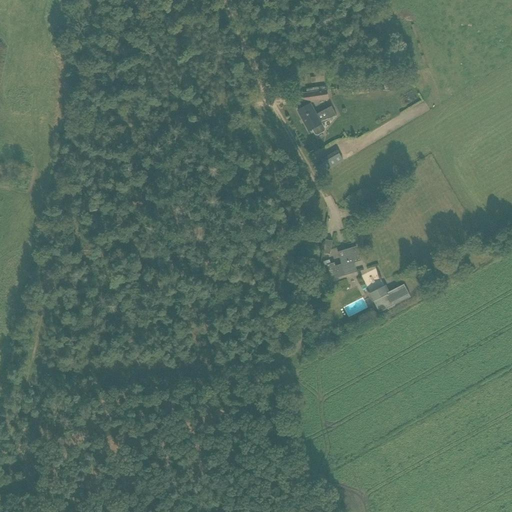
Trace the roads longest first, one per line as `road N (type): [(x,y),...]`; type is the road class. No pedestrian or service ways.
road 1 (track): [(225,0),(325,207),(294,359),(286,370),(41,368)]
road 2 (track): [(278,110),(65,149),(41,368),(0,487)]
